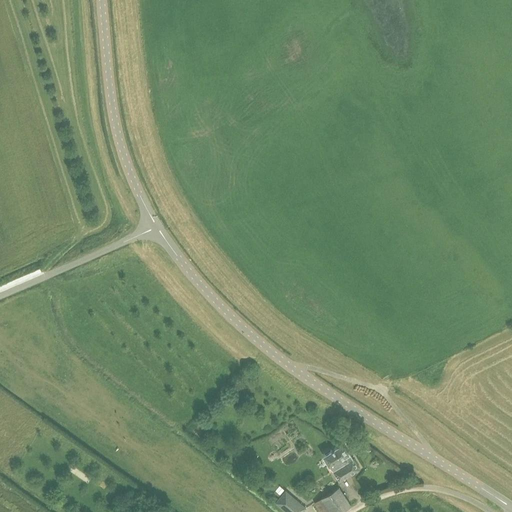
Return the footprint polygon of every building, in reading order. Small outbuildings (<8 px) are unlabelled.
[(333,448),(350,474),(359,468),(343,442),(333,448)] [(339,481),(350,474),(333,448),(323,455),(339,481)] [(381,457),(378,455),(375,456),(374,459),(375,463),(378,464),(381,463),(382,460),(381,457)] [(339,511),(351,505),(339,486),(314,503),(320,511),(339,511)] [(294,499),(286,510),(288,511),(300,511),(305,507),(294,499)]
